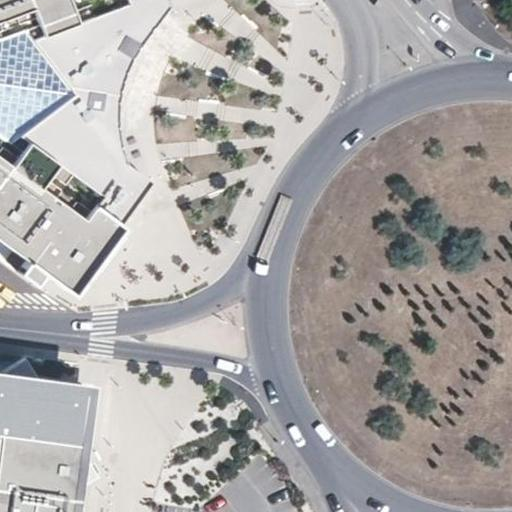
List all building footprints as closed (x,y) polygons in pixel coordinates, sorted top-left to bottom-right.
[(0,0),(0,241),(24,259),(16,270),(31,282),(39,271),(69,292),(119,224),(115,221),(146,179),(121,160),(116,144),(112,124),(114,92),(119,73),(127,55),(164,3),(162,0),(0,0)] [(75,441),(81,451),(91,382),(0,370),(0,377),(82,389),(75,441)] [(0,511),(65,511),(68,494),(77,488),(96,475),(81,451),(75,441),(82,389),(0,377),(0,511)] [(65,511),(73,511),(77,488),(68,494),(65,511)] [(115,489),(112,503),(115,504),(112,511),(145,511),(149,498),(115,489)]
